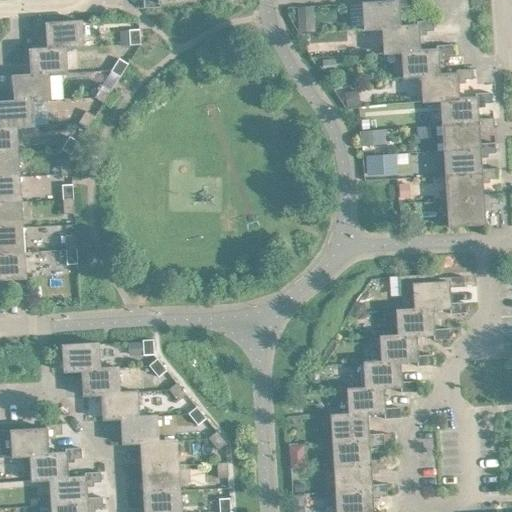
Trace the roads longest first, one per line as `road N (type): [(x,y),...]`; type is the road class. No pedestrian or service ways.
road 1 (residential): [(440,385),(410,422),(413,510),(469,505),(465,421),(455,407)]
road 2 (residential): [(117,511),(114,459),(45,388),(0,393)]
road 3 (residential): [(440,385),(490,331),(486,241)]
